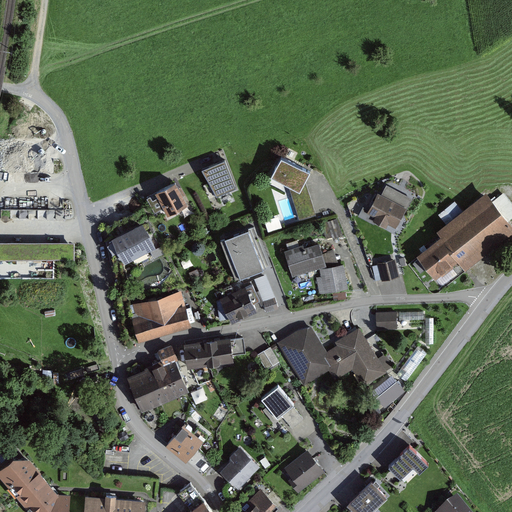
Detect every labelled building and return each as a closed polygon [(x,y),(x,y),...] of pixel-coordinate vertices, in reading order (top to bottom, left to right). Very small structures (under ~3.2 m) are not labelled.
[(311,170),(282,155),(269,175),(289,187),(298,219),(316,214),(305,181),(311,170)] [(225,161),(204,171),(216,196),(235,190),(225,161)] [(187,205),(175,182),(147,197),(155,212),(164,208),(168,215),(187,205)] [(511,232),(511,224),(485,190),(434,232),(437,236),(416,253),(437,278),(459,261),(466,269),(511,232)] [(405,206),(378,191),(367,212),(394,227),(405,206)] [(136,212),(108,227),(125,260),(153,246),(136,212)] [(266,219),(269,230),(283,226),(280,215),(266,219)] [(332,236),(343,234),(340,218),(329,220),(332,236)] [(264,269),(249,228),(225,237),(241,278),(264,269)] [(320,241),(285,251),(292,276),(328,267),(320,241)] [(72,242),(0,243),(0,263),(72,261),(72,242)] [(396,260),(379,263),(382,280),(399,276),(396,260)] [(347,291),(345,267),(320,270),(322,293),(347,291)] [(202,279),(197,269),(190,272),(196,282),(202,279)] [(225,298),(218,301),(221,319),(231,317),(232,320),(256,309),(253,303),(260,300),(252,284),(234,293),(231,286),(221,291),(225,298)] [(182,291),(135,304),(138,315),(132,316),(139,342),(192,328),(182,291)] [(275,299),(265,302),(268,312),(278,309),(275,299)] [(399,313),(378,313),(378,329),(399,329),(399,313)] [(311,320),(278,340),(305,385),(329,371),(336,382),(354,372),(363,387),(386,373),(384,369),(393,364),(386,353),(379,357),(361,328),(328,348),(311,320)] [(244,337),(186,345),(188,366),(232,360),(231,354),(246,352),(244,337)] [(273,345),(259,352),(267,368),(281,360),(273,345)] [(419,345),(398,372),(407,379),(429,351),(419,345)] [(161,360),(128,373),(144,411),(189,392),(170,346),(157,351),(161,360)] [(406,392),(393,375),(372,391),(385,408),(406,392)] [(304,418),(277,385),(264,396),(290,429),(304,418)] [(204,386),(193,391),(197,402),(209,397),(204,386)] [(222,403),(217,417),(222,419),(228,405),(222,403)] [(195,429),(186,422),(169,444),(188,459),(208,435),(197,427),(195,429)] [(427,462),(410,444),(387,465),(400,478),(412,466),(417,471),(427,462)] [(243,447),(220,468),(237,487),(260,467),(243,447)] [(325,469),(307,448),(285,468),(292,476),(288,480),(300,492),(325,469)] [(30,455),(10,454),(0,464),(0,474),(32,511),(68,511),(70,494),(57,492),(30,455)] [(368,511),(386,496),(372,481),(349,503),(357,511),(368,511)] [(211,511),(190,485),(179,494),(190,508),(184,511),(211,511)] [(276,504),(261,488),(249,499),(254,505),(245,511),(271,511),(270,510),(276,504)] [(144,511),(145,501),(84,495),(82,511),(144,511)] [(471,511),(458,496),(437,511),(471,511)]
